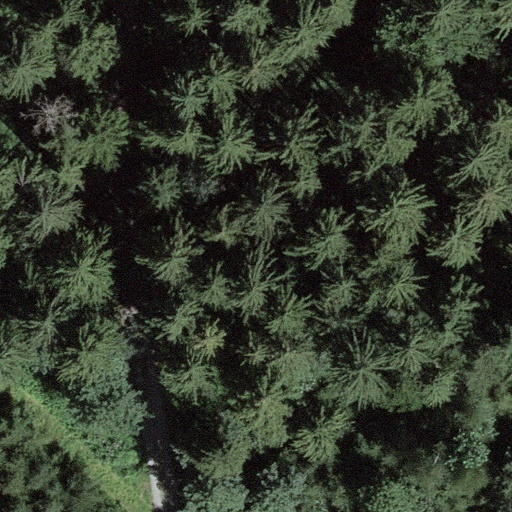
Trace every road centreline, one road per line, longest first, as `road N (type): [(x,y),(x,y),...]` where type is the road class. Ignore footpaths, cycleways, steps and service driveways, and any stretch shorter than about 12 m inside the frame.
road 1 (track): [(131,0),(126,192),(172,511)]
road 2 (track): [(314,0),(126,192)]
